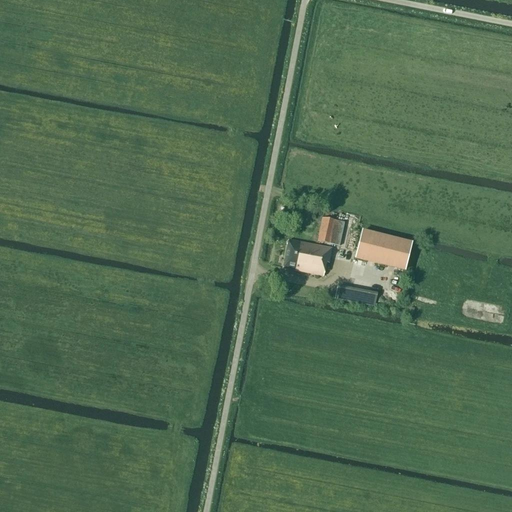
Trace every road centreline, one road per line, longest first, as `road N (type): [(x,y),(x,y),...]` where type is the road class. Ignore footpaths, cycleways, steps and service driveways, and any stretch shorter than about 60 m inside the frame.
road 1 (unclassified): [(205,511),(304,0)]
road 2 (unclassified): [(511,23),(389,0)]
